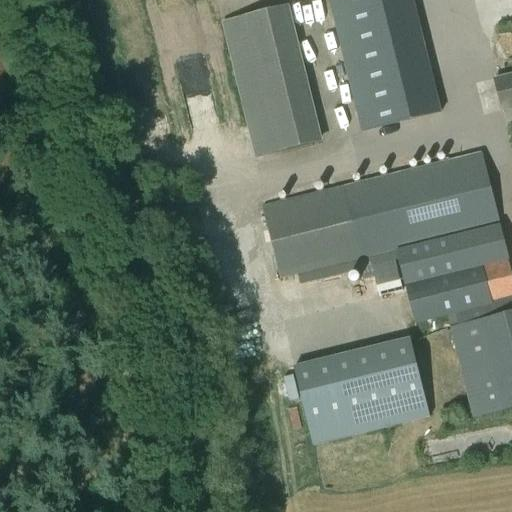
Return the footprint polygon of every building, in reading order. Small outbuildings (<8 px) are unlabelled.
[(414,0),(333,0),(364,133),(441,115),(414,0)] [(319,143),(288,5),(225,20),(256,157),(319,143)] [(511,74),(492,79),(501,113),(511,110),(511,74)] [(511,280),(485,155),(478,155),(265,199),(289,288),(398,270),(416,319),(449,315),(474,415),(511,405),(511,280)] [(430,419),(428,412),(410,338),(293,367),(309,433),(313,447),(313,448),(396,427),(430,419)]
